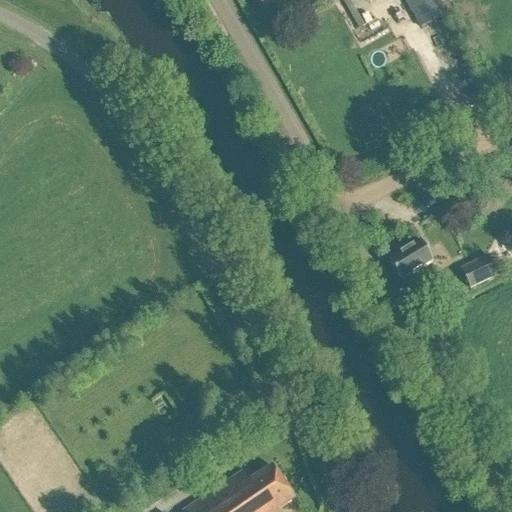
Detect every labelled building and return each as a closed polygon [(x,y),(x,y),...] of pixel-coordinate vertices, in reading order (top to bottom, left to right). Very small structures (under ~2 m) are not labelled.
[(292,3),(297,0),(255,0),(265,16),(291,2),(292,3)] [(352,0),(342,0),(358,27),(366,23),(352,0)] [(446,15),(437,0),(399,0),(417,31),(446,15)] [(449,210),(464,201),(452,182),(437,191),(449,210)] [(420,244),(389,262),(400,282),(432,264),(420,244)] [(511,251),(496,260),(501,272),(511,266),(511,251)] [(470,291),(497,278),(487,258),(460,270),(470,291)] [(278,511),(279,511),(294,502),(272,468),(251,482),(244,472),(185,511),(278,511)]
